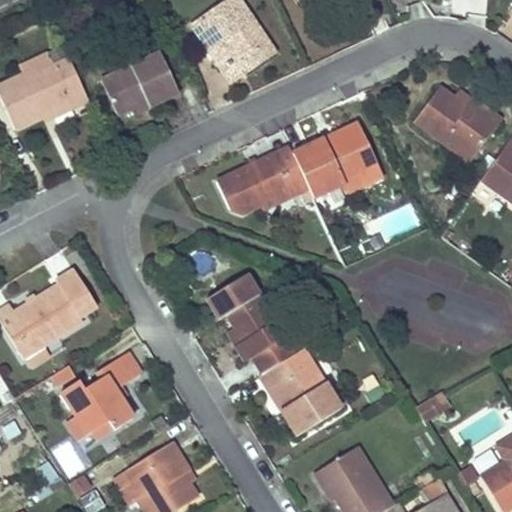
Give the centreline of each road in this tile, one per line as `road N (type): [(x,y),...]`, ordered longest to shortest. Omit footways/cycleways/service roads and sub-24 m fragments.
road 1 (residential): [(511,70),(468,43),(415,33),(159,153),(131,172),(121,194)]
road 2 (residential): [(121,194),(126,263),(269,511)]
road 3 (residential): [(121,194),(54,195),(0,225)]
